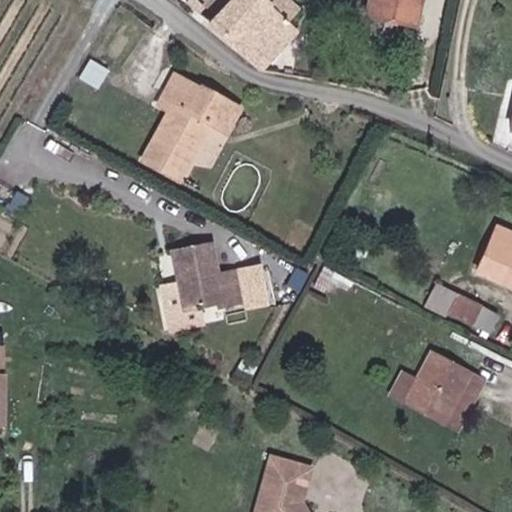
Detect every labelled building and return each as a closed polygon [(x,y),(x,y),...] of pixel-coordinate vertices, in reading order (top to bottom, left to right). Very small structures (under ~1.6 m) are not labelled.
[(187,0),(190,2),(192,0),(231,0),(211,22),(261,68),(262,69),(299,29),(267,0),(187,0)] [(416,0),(365,0),(362,16),(411,26),(416,0)] [(242,104),(178,69),(162,99),(174,105),(145,160),(181,179),(201,143),(197,141),(210,117),(230,128),(242,104)] [(511,287),(511,285),(511,233),(499,227),(478,271),(511,287)] [(211,246),(171,252),(180,310),(216,304),(217,309),(243,305),(238,271),(216,274),(211,246)] [(503,317),(442,284),(432,302),(493,335),(503,317)] [(433,352),(418,381),(403,373),(390,397),(458,433),(485,380),(433,352)] [(311,468),(271,456),(256,511),(307,511),(302,502),(311,468)]
